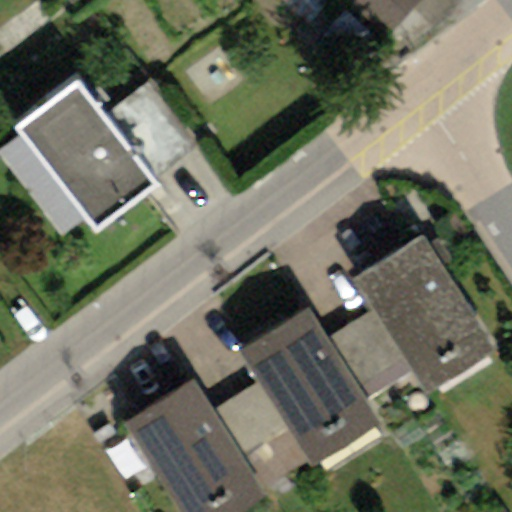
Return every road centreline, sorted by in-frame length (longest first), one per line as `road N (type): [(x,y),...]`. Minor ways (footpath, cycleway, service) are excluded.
road 1 (residential): [(0,420),(423,98)]
road 2 (residential): [(423,98),(511,233)]
